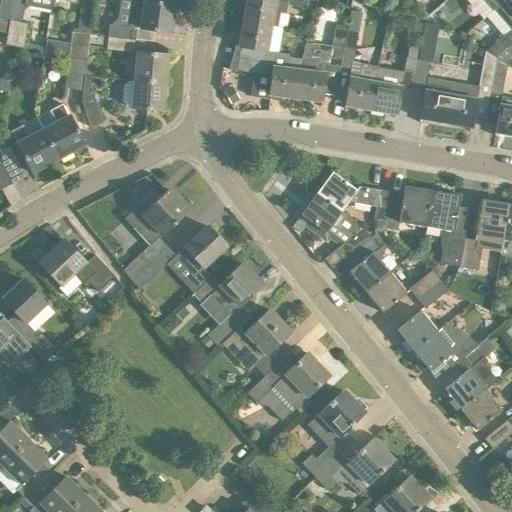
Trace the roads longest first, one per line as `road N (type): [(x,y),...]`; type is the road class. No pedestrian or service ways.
road 1 (residential): [(491,511),(247,206),(199,132)]
road 2 (residential): [(199,132),(268,132),(511,172)]
road 3 (residential): [(0,236),(135,157),(199,132)]
road 4 (residential): [(144,511),(24,399)]
road 5 (residential): [(199,132),(210,0)]
